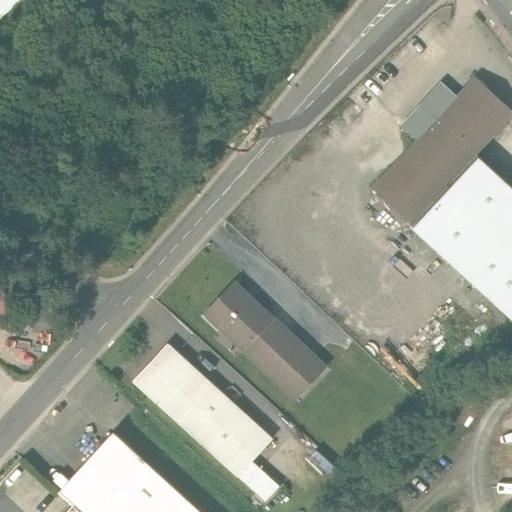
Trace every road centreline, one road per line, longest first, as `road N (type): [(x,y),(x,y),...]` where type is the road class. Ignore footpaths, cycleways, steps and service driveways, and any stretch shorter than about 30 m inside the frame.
road 1 (unclassified): [(108,312),(394,0)]
road 2 (unclassified): [(0,431),(108,312)]
road 3 (unclassified): [(108,312),(0,212)]
